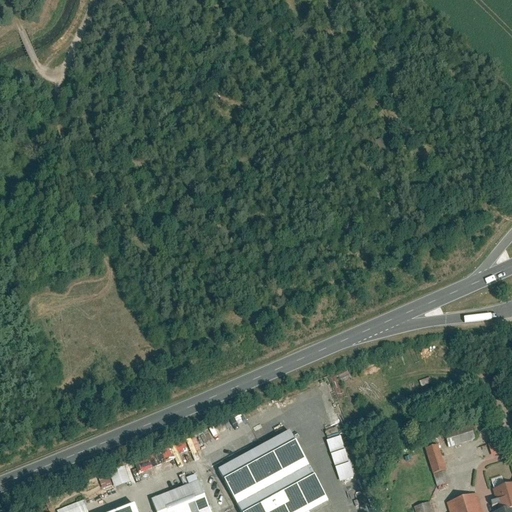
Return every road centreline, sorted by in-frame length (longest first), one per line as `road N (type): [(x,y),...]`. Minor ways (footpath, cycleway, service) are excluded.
road 1 (primary): [(511,266),(0,484)]
road 2 (track): [(61,75),(51,104),(107,265)]
road 3 (track): [(7,0),(46,76),(61,75),(92,0)]
